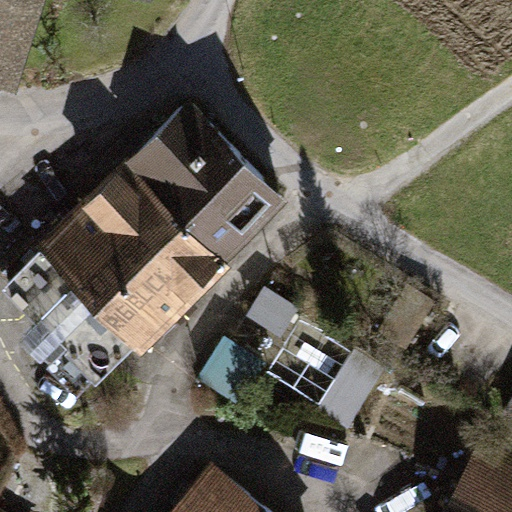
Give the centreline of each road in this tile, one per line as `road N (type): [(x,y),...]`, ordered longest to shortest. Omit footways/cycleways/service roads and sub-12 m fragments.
road 1 (unclassified): [(189,61),(338,206),(511,307)]
road 2 (track): [(338,206),(511,91)]
road 3 (unclassified): [(0,111),(58,113),(189,61)]
